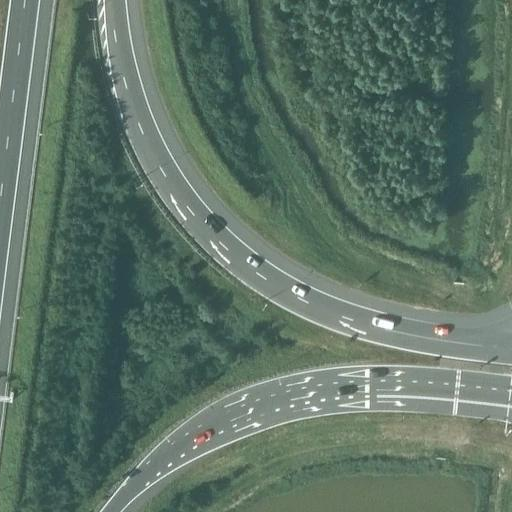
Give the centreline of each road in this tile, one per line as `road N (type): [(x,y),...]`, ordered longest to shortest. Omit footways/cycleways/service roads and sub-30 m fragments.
road 1 (motorway): [(511,350),(339,320),(228,251),(152,160),(129,98),(114,0)]
road 2 (motorway): [(111,511),(180,448),(289,399),(375,389),(511,398)]
road 3 (motorway): [(0,215),(26,0)]
